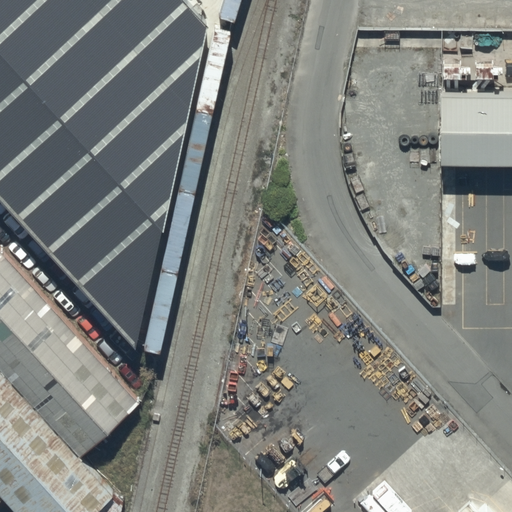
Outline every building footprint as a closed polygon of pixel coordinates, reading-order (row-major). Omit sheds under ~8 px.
[(511,88),(438,88),(438,156),(511,157),(511,88)] [(120,375),(0,244),(0,362),(61,429),(120,375)] [(71,268),(98,297),(115,281),(88,252),(71,268)] [(128,271),(116,288),(151,311),(162,294),(128,271)] [(61,429),(0,362),(0,482),(27,511),(61,511),(103,474),(61,429)]
